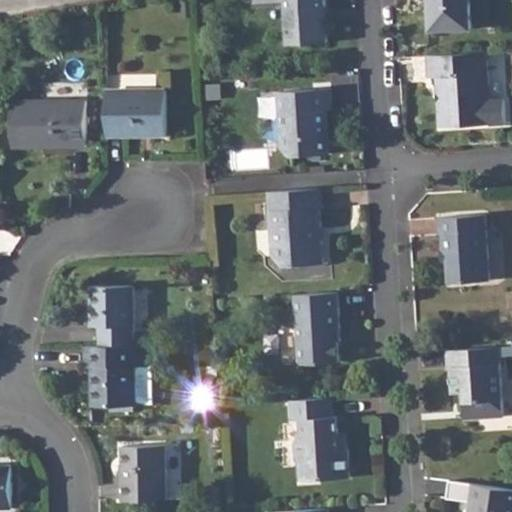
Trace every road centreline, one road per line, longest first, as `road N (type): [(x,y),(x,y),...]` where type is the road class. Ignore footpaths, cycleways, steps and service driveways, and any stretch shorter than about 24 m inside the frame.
road 1 (residential): [(383,172),(400,511)]
road 2 (residential): [(5,406),(23,293),(37,264),(55,241),(109,233)]
road 3 (residential): [(109,233),(138,241),(176,236),(187,219),(171,183),(142,178),(117,189)]
road 4 (residential): [(376,0),(383,172)]
road 5 (residential): [(76,511),(61,437),(39,415),(5,406)]
road 6 (residential): [(383,172),(511,163)]
